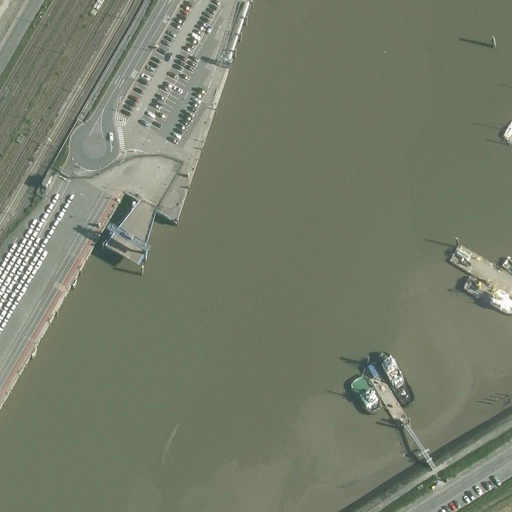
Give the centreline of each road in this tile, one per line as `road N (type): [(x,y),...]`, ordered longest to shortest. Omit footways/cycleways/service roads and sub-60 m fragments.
road 1 (track): [(511,422),(375,511)]
road 2 (residential): [(112,94),(77,149),(85,163),(101,165),(111,142)]
